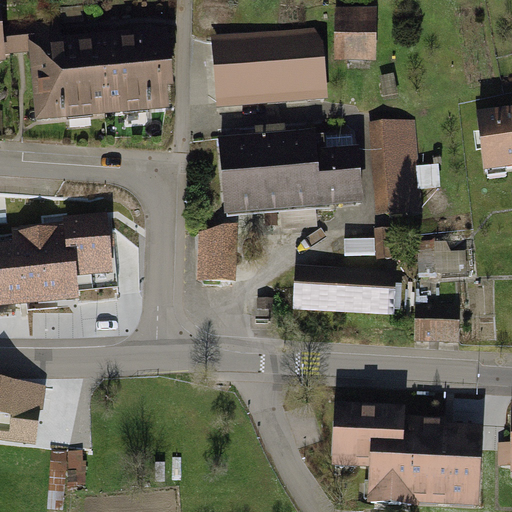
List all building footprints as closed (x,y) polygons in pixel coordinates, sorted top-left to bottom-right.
[(378,10),(337,10),(337,65),(379,65),(378,10)] [(61,20),(3,26),(6,57),(29,55),(36,127),(172,114),(170,94),(176,94),(170,32),(63,42),(61,20)] [(316,29),(212,38),(219,112),(331,103),(326,48),(316,29)] [(511,115),(475,120),(483,180),(511,176),(511,115)] [(415,121),(370,125),(378,219),(424,215),(415,121)] [(318,133),(221,142),(228,221),(368,209),(363,152),(320,156),(318,133)] [(0,315),(79,307),(76,272),(110,269),(106,217),(69,219),(70,226),(10,231),(11,246),(0,246),(0,315)] [(392,229),(375,231),(378,262),(394,261),(392,229)] [(399,274),(298,268),(295,311),(396,317),(399,274)] [(277,300),(258,300),(258,312),(277,312),(277,300)] [(462,306),(417,305),(416,346),(461,347),(462,306)] [(47,387),(0,381),(0,417),(41,422),(43,422),(47,387)] [(410,412),(337,408),(334,472),(373,474),(371,509),(417,511),(421,511),(422,509),(480,511),(482,511),(487,431),(447,429),(448,422),(409,420),(410,412)] [(41,422),(0,417),(0,465),(35,469),(41,422)] [(511,445),(500,446),(500,467),(511,467),(511,445)]
